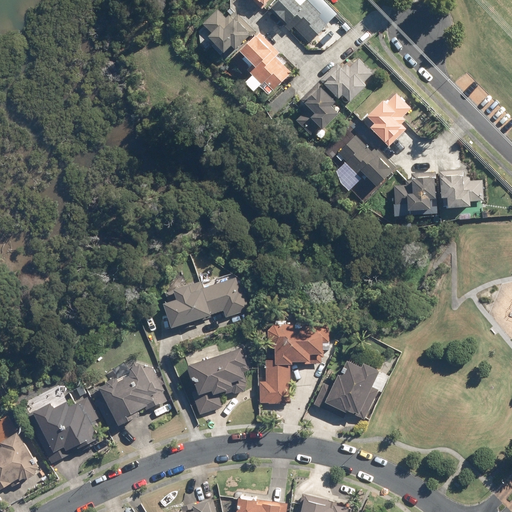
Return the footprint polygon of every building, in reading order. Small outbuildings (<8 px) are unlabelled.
[(304,0),(300,4),(295,0),(276,0),(270,6),(273,8),(270,11),(289,31),(293,26),(309,42),(327,25),(318,16),(321,13),(308,0),(304,0)] [(225,18),(217,9),(202,23),(210,31),(206,35),(222,51),(230,44),(234,48),(235,47),(237,48),(255,31),(237,14),(232,18),(228,14),(225,18)] [(279,52),(259,33),(256,36),(254,34),(238,49),(252,64),(246,69),(261,84),(264,81),(273,90),(291,72),(275,56),(279,52)] [(372,73),(358,58),(349,67),(346,64),(342,67),(338,62),(320,80),(337,98),(342,93),(349,100),(365,84),(363,83),(372,73)] [(322,128),(337,112),(329,105),(335,99),(318,82),(300,100),(308,107),(295,120),(310,135),(319,126),(322,128)] [(290,97),(283,90),(267,106),(274,113),(290,97)] [(411,108),(396,93),(386,103),(382,99),(366,115),(373,122),(369,127),(388,146),(406,128),(401,124),(405,119),(402,117),(411,108)] [(371,150),(356,135),(338,152),(347,161),(343,164),(356,177),(362,171),(376,186),(390,171),(391,172),(396,167),(379,150),(377,151),(374,148),(371,150)] [(393,207),(404,207),(404,211),(429,212),(430,205),(430,199),(434,199),(435,175),(410,174),(410,180),(405,180),(405,187),(394,186),(393,207)] [(438,175),(438,192),(438,199),(445,199),(445,207),(468,207),(468,201),(482,201),(482,181),(464,181),(464,175),(438,175)] [(239,285),(236,277),(204,288),(201,278),(188,282),(187,278),(171,283),(173,287),(165,290),(167,296),(162,298),(171,328),(193,322),(193,320),(210,314),(209,312),(223,307),(225,315),(250,307),(242,284),(239,285)] [(299,321),(299,318),(274,318),(272,319),(267,324),(267,336),(272,342),(274,342),(274,357),(265,357),(265,378),(259,379),(259,400),(268,400),(291,400),(290,358),(299,358),(299,361),(320,361),(321,354),(323,354),(323,349),(322,349),(322,339),(329,339),(329,326),(323,320),(299,321)] [(244,360),(245,359),(240,342),(187,359),(196,389),(191,391),(199,413),(222,405),(216,388),(222,386),(225,392),(231,389),(234,391),(243,388),(245,383),(244,380),(246,380),(243,369),(249,367),(247,360),(244,360)] [(360,361),(346,354),(339,369),(337,368),(330,383),(324,380),(313,401),(344,416),(347,409),(364,417),(378,386),(370,382),(378,364),(362,357),(360,361)] [(164,388),(152,365),(140,361),(138,358),(130,363),(127,370),(116,376),(115,373),(112,372),(105,375),(104,379),(98,382),(103,392),(93,396),(111,430),(124,423),(122,418),(138,410),(136,407),(143,403),(145,407),(154,403),(154,405),(167,399),(162,389),(164,388)] [(98,415),(87,394),(78,399),(76,396),(67,401),(64,395),(51,402),(49,397),(31,406),(32,409),(26,412),(51,460),(72,450),(69,444),(71,443),(76,441),(80,449),(101,438),(99,432),(98,433),(95,427),(99,425),(95,417),(98,415)] [(34,465),(37,463),(15,427),(0,435),(0,440),(0,441),(0,440),(0,483),(17,473),(18,475),(21,473),(26,474),(33,470),(34,465)] [(348,511),(350,505),(328,499),(329,497),(304,490),(298,511),(348,511)] [(285,511),(287,501),(255,496),(256,495),(237,492),(234,510),(237,511),(285,511)] [(207,498),(206,496),(191,499),(191,500),(180,503),(181,506),(176,507),(176,505),(167,507),(168,511),(165,511),(216,511),(212,496),(207,498)]
